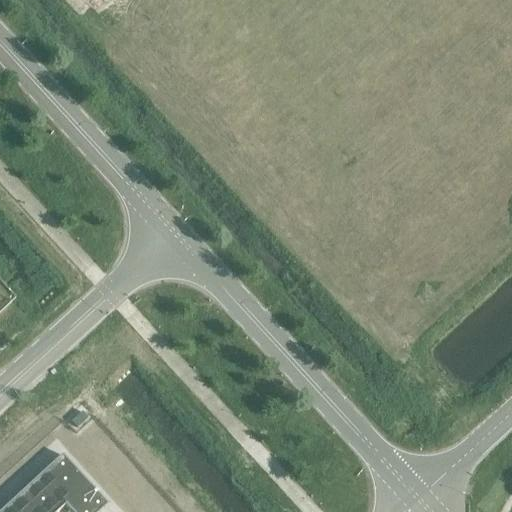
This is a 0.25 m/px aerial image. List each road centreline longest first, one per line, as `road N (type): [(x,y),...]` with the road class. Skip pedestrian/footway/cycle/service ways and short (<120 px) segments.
road 1 (tertiary): [(419,498),(174,232)]
road 2 (tertiary): [(174,232),(0,41)]
road 3 (tertiary): [(174,232),(0,389)]
road 4 (tertiary): [(419,498),(511,413)]
